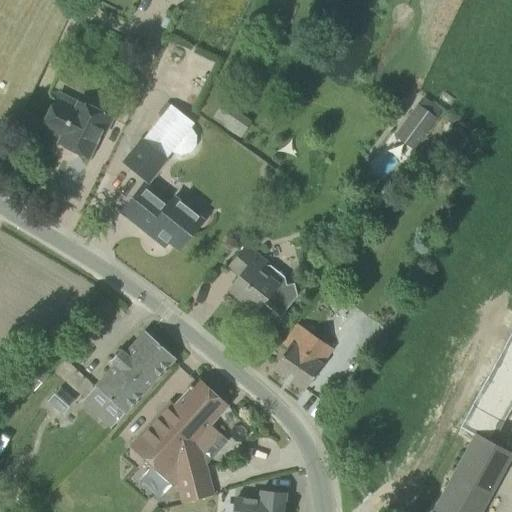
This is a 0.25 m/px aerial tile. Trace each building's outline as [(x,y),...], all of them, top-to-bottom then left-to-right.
[(57,98),(42,128),(61,137),(58,143),(89,158),(101,133),(105,135),(113,119),(79,102),(73,112),(55,104),(58,99),(57,98)] [(215,118),(240,134),(250,119),(225,103),(215,118)] [(194,123),(170,104),(143,139),(167,158),(171,152),(181,156),(190,153),(196,146),(197,136),(191,127),(194,123)] [(413,151),(414,149),(437,118),(418,104),(394,136),(413,151)] [(169,160),(167,158),(143,139),(123,163),(150,184),(169,160)] [(424,158),(441,168),(448,156),(431,147),(424,158)] [(156,231),(179,249),(203,220),(175,197),(170,204),(145,184),(122,213),(152,236),(156,231)] [(247,244),(228,267),(240,276),(229,289),(256,311),(262,303),(281,317),(298,296),(296,283),(282,284),(262,268),(268,260),(247,244)] [(288,347),(285,352),(273,369),(305,390),(324,363),(321,361),(331,347),(296,324),(283,343),(288,347)] [(175,358),(145,331),(125,354),(120,349),(118,351),(119,352),(113,359),(112,358),(110,360),(116,364),(95,387),(124,413),(175,358)] [(459,427),(474,435),(474,434),(492,444),(492,443),(511,407),(511,331),(503,345),(459,427)] [(198,464),(216,444),(203,432),(227,406),(201,381),(197,381),(194,385),(192,383),(188,387),(190,389),(174,406),(170,402),(130,446),(176,488),(178,486),(183,504),(202,499),(213,497),(207,472),(198,464)] [(58,385),(47,398),(61,411),(73,398),(58,385)] [(480,511),(511,454),(492,443),(492,444),(474,434),(474,435),(432,511),(480,511)] [(284,511),(285,503),(286,493),(270,491),(260,490),(260,494),(259,500),(253,500),(235,498),(234,500),(233,511),(284,511)]
